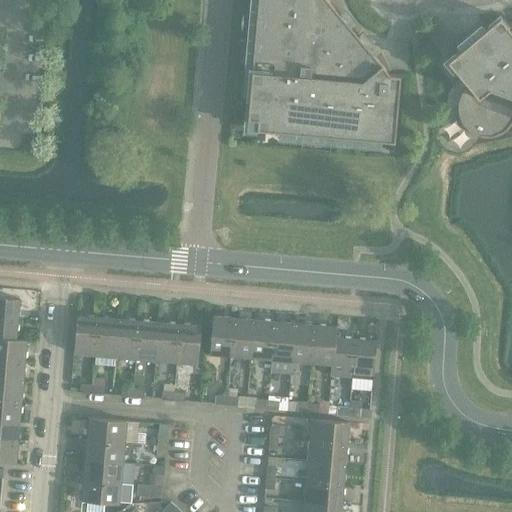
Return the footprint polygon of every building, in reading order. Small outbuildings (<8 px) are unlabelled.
[(257,0),(246,128),(394,141),(400,75),(390,74),(327,0),(257,0)] [(474,135),(477,136),(479,136),(481,137),(484,137),(489,137),(491,137),(494,137),(496,136),(498,135),(501,134),(503,133),(505,131),(508,128),(510,126),(511,123),(511,122),(511,32),(499,17),(447,61),(468,86),(466,88),(464,90),(463,92),(461,94),(460,96),(459,99),(459,101),(458,104),(458,107),(458,109),(458,112),(458,114),(459,117),(460,119),(461,122),(462,124),(464,126),(466,128),(467,130),(470,132),(472,133),(474,135)] [(0,318),(18,320),(20,299),(0,297),(0,318)] [(94,356),(98,318),(77,316),(73,354),(94,356)] [(230,357),(234,318),(213,317),(209,355),(230,357)] [(18,320),(0,318),(0,339),(16,341),(16,339),(18,320)] [(98,318),(94,356),(115,357),(118,319),(98,318)] [(234,318),(230,357),(251,358),(254,320),(234,318)] [(118,319),(115,357),(135,359),(138,321),(118,319)] [(254,320),(251,358),(271,360),(274,322),(254,320)] [(138,321),(135,359),(155,361),(158,323),(138,321)] [(274,322),(271,360),(291,362),(295,324),(274,322)] [(158,323),(155,361),(175,363),(179,325),(158,323)] [(295,324),(291,362),(312,364),(315,326),(295,324)] [(179,325),(175,363),(197,364),(200,326),(179,325)] [(312,364),(330,365),(332,366),(334,337),(336,338),(336,328),(315,326),(312,364)] [(332,366),(330,365),(330,376),(351,378),(355,339),(336,338),(334,337),(332,366)] [(0,359),(24,362),(26,340),(16,339),(16,341),(0,339),(0,359)] [(355,339),(351,378),(372,379),(376,341),(355,339)] [(0,379),(23,382),(24,362),(0,359),(0,379)] [(0,400),(21,402),(23,382),(0,379),(0,400)] [(91,393),(92,385),(81,384),(80,392),(91,393)] [(92,385),(91,393),(103,394),(103,386),(92,385)] [(132,397),(132,388),(121,387),(121,396),(132,397)] [(132,388),(132,397),(143,398),(144,389),(132,388)] [(172,400),(173,391),(162,390),(161,399),(172,400)] [(173,391),(172,400),(184,401),(185,392),(173,391)] [(215,395),(215,404),(226,405),(227,396),(215,395)] [(227,396),(226,405),(237,406),(238,397),(227,396)] [(267,408),(267,400),(256,399),(256,407),(267,408)] [(0,420),(19,422),(21,402),(0,400),(0,420)] [(267,400),(267,408),(278,409),(279,401),(267,400)] [(307,412),(308,403),(297,402),(296,411),(307,412)] [(308,403),(307,412),(319,413),(319,404),(308,403)] [(348,415),(349,407),(338,406),(337,414),(348,415)] [(349,407),(348,415),(360,416),(360,408),(349,407)] [(86,438),(124,442),(126,421),(88,417),(86,438)] [(308,440),(346,443),(348,422),(310,419),(308,440)] [(0,441),(17,443),(19,422),(0,420),(0,441)] [(269,437),(278,437),(279,425),(270,425),(269,437)] [(157,444),(166,445),(167,434),(158,433),(157,444)] [(278,437),(269,437),(268,447),(277,448),(278,437)] [(86,438),(84,459),(123,462),(124,442),(86,438)] [(307,460),(345,463),(346,443),(308,440),(307,460)] [(17,443),(0,441),(0,462),(16,464),(17,443)] [(166,445),(157,444),(156,456),(165,457),(166,445)] [(84,459),(83,479),(121,482),(123,462),(84,459)] [(305,480),(343,484),(345,463),(307,460),(305,480)] [(152,465),(152,473),(154,473),(163,474),(164,466),(152,465)] [(266,477),(274,478),(275,466),(267,465),(266,477)] [(153,485),(162,486),(163,474),(154,473),(153,485)] [(274,478),(266,477),(265,488),(273,489),(274,478)] [(131,484),(121,483),(121,482),(83,479),(81,500),(87,500),(86,511),(96,511),(103,511),(104,502),(124,503),(130,498),(131,484)] [(303,501),(341,504),(343,484),(305,480),(303,501)] [(161,497),(162,487),(162,486),(153,485),(153,496),(161,497)] [(302,511),(340,511),(341,504),(303,501),(302,511)] [(182,511),(172,502),(161,511),(182,511)]
